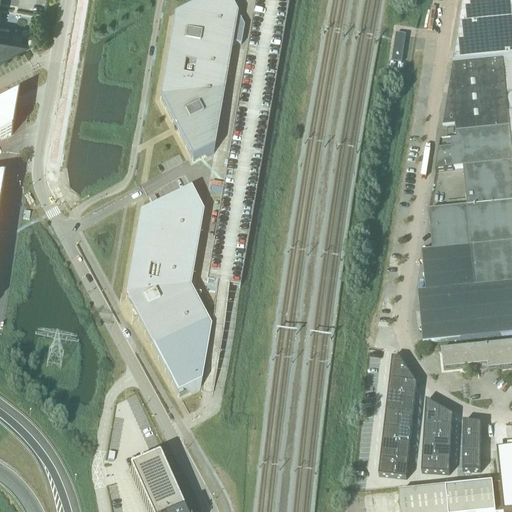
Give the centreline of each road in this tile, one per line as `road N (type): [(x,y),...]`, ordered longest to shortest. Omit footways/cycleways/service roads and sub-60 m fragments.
road 1 (unclassified): [(511,418),(461,409),(429,386),(400,309),(453,0)]
road 2 (unclassified): [(210,511),(63,235)]
road 3 (unclassified): [(63,235),(38,175),(69,0)]
road 4 (motorway): [(68,511),(51,465),(0,412)]
